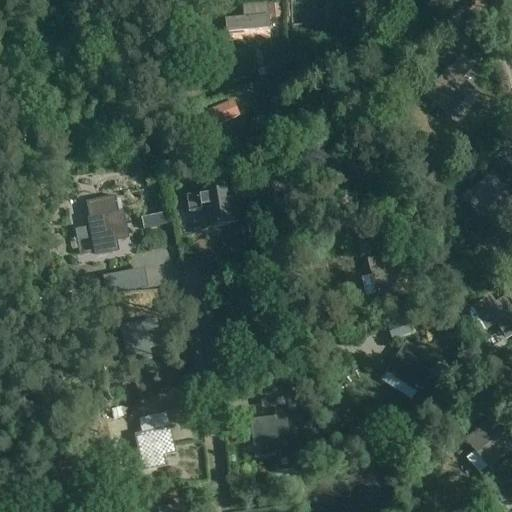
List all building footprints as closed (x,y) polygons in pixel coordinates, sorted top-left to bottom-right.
[(444,114),(468,88),(463,83),(470,76),(473,72),(460,60),(450,71),(426,97),(444,114)] [(357,200),(384,192),(372,154),(345,162),(357,200)] [(183,171),(195,169),(194,161),(182,163),(183,171)] [(437,174),(427,182),(435,191),(445,183),(437,174)] [(481,219),(508,197),(492,178),(466,199),(481,219)] [(206,231),(227,227),(225,216),(237,214),(233,190),(200,196),(206,231)] [(167,213),(141,218),(143,230),(169,225),(167,213)] [(96,257),(117,253),(115,242),(128,240),(123,216),(90,222),(96,257)] [(415,228),(408,240),(417,246),(424,234),(415,228)] [(378,296),(399,291),(396,281),(408,278),(402,254),(370,262),(378,296)] [(505,334),(511,329),(511,299),(492,312),(505,334)] [(245,310),(225,313),(231,340),(242,338),(246,357),(267,353),(265,343),(277,340),(273,316),(247,321),(245,310)] [(130,365),(151,361),(149,350),(161,348),(156,324),(123,330),(130,365)] [(418,393),(430,376),(421,370),(428,359),(408,345),(389,373),(418,393)] [(296,396),(286,397),(288,415),(298,414),(296,396)] [(120,408),(111,410),(113,420),(122,418),(120,408)] [(257,458),(291,454),(287,419),(253,423),(257,458)] [(490,469),(507,454),(501,446),(510,438),(494,419),(467,442),(490,469)] [(351,434),(351,440),(355,444),(360,444),(364,440),(364,434),(361,430),(355,430),(351,434)] [(145,473),(166,468),(164,458),(176,455),(171,431),(138,438),(145,473)]
